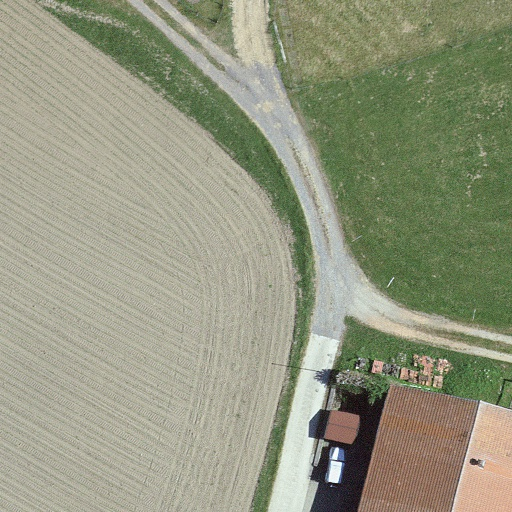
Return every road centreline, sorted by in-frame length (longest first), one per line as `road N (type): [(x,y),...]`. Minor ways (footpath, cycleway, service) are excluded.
road 1 (track): [(290,511),(345,289),(312,186),(286,137),(257,99),(143,0)]
road 2 (track): [(345,289),(400,322),(511,349)]
